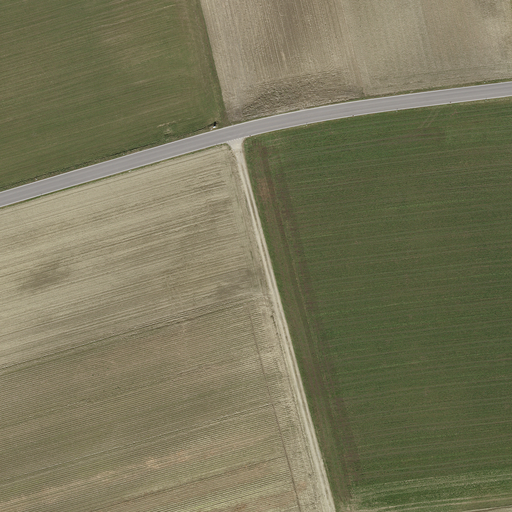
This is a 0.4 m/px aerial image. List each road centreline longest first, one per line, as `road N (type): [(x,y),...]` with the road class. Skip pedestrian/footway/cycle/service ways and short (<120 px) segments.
road 1 (tertiary): [(0,202),(296,119),(511,89)]
road 2 (track): [(336,511),(233,134)]
road 3 (track): [(199,0),(233,134)]
